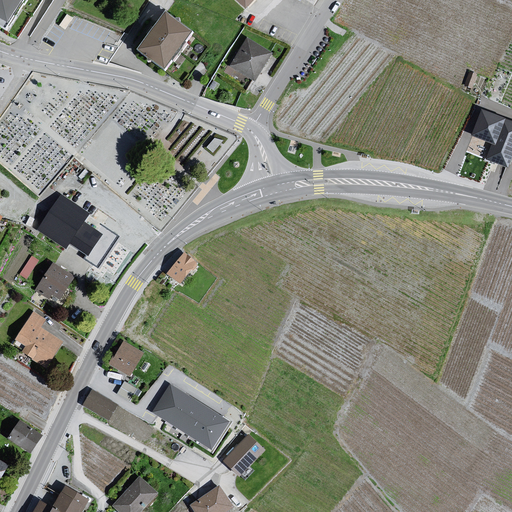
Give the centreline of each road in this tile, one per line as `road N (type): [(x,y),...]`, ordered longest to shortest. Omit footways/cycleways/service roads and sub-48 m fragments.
road 1 (secondary): [(17,511),(117,309),(166,245)]
road 2 (tertiary): [(249,129),(145,83),(0,48)]
road 3 (secondary): [(442,191),(370,175),(283,179)]
road 4 (secondary): [(287,193),(442,191)]
road 5 (residential): [(249,129),(332,0)]
